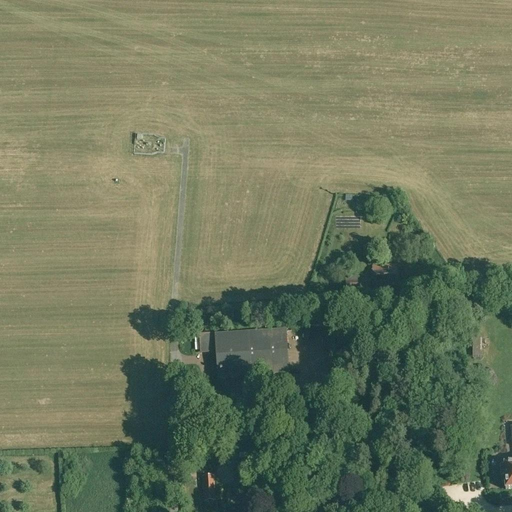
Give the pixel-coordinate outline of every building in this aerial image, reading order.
[(373,266),(374,289),(389,288),(389,289),(397,289),(396,265),(373,266)] [(358,281),(346,282),(346,290),(359,289),(358,281)] [(333,303),(328,303),(329,317),(334,317),(334,319),(345,318),(345,310),(344,306),(334,307),(333,303)] [(361,309),(345,310),(345,318),(370,316),(369,306),(360,307),(361,309)] [(216,353),(218,379),(289,375),(286,332),(219,336),(219,334),(199,335),(200,351),(207,351),(207,354),(216,353)] [(505,486),(505,491),(511,490),(511,427),(511,428),(511,441),(511,464),(500,465),(501,483),(502,483),(502,484),(503,485),(504,485),(505,486)] [(233,466),(234,487),(247,486),(246,466),(252,465),(252,460),(236,460),(236,466),(233,466)] [(202,477),(204,502),(216,501),(214,476),(202,477)]
